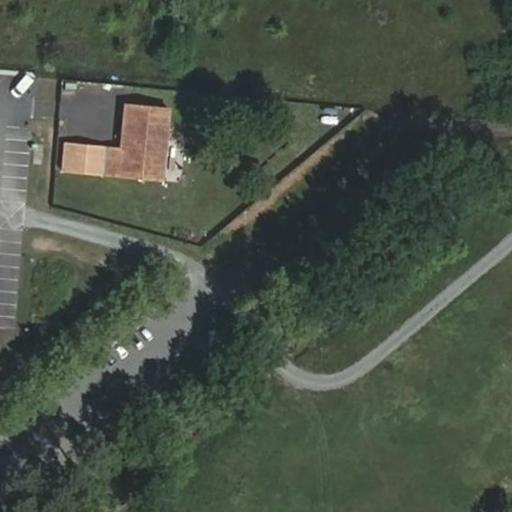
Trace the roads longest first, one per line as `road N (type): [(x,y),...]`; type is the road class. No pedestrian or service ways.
road 1 (track): [(8,212),(183,267),(300,373),(323,384),(358,380),(511,249)]
road 2 (track): [(217,293),(0,490)]
